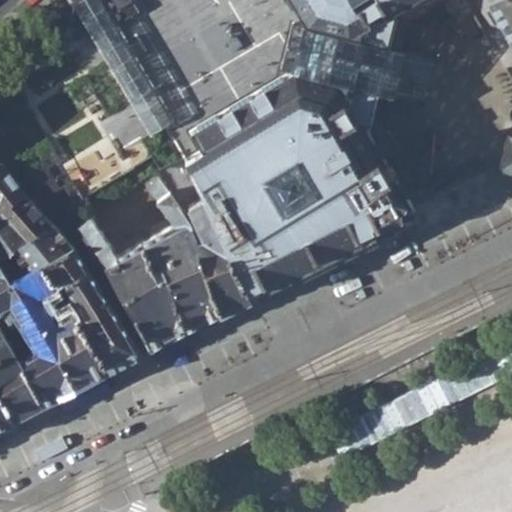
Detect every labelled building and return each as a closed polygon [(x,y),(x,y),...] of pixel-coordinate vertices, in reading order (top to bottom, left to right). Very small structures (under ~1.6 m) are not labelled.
[(74,0),(77,4),(134,99),(153,88),(135,54),(146,49),(138,34),(127,41),(117,22),(140,8),(135,0),(74,0)] [(289,0),(305,31),(293,29),(287,53),(282,76),(295,79),(190,132),(201,151),(184,158),(252,295),(299,272),(348,247),(407,218),(411,207),(371,128),(385,68),(398,9),(412,0),(289,0)] [(511,0),(490,0),(511,37),(511,0)] [(221,310),(252,295),(184,158),(183,157),(153,172),(183,208),(188,205),(192,203),(207,233),(204,234),(193,240),(209,286),(221,310)] [(0,160),(0,204),(23,192),(7,170),(0,160)] [(175,222),(118,254),(93,214),(77,226),(95,257),(104,263),(148,347),(221,310),(209,286),(193,240),(183,208),(153,172),(142,178),(175,222)] [(32,201),(23,192),(0,204),(0,255),(8,250),(51,221),(32,201)] [(193,240),(204,234),(188,205),(183,208),(193,240)] [(57,228),(51,221),(8,250),(13,259),(16,264),(8,270),(1,275),(7,285),(39,266),(74,246),(57,228)] [(139,352),(74,246),(39,266),(53,288),(62,283),(80,313),(72,318),(106,370),(139,352)] [(0,267),(5,265),(13,259),(8,250),(0,255),(0,267)] [(36,347),(17,358),(41,403),(106,370),(72,318),(67,309),(55,316),(42,295),(53,288),(39,266),(7,285),(1,275),(0,273),(0,315),(7,312),(14,323),(20,320),(36,347)] [(0,324),(0,397),(12,419),(41,403),(17,358),(0,324)] [(0,397),(0,424),(12,419),(0,397)]
